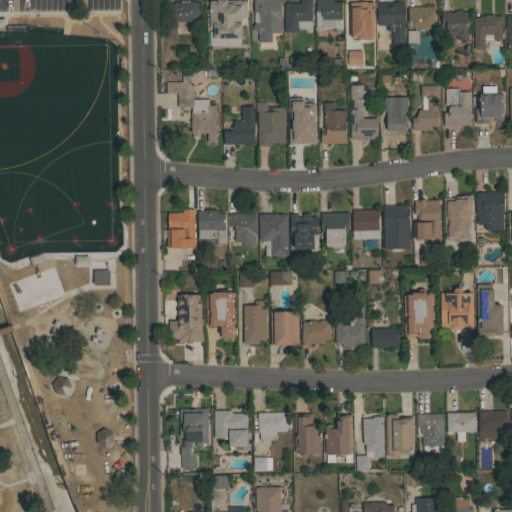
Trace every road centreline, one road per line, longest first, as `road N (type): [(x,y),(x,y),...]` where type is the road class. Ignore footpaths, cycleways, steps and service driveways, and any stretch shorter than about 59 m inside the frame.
road 1 (tertiary): [(144,511),(140,0)]
road 2 (residential): [(147,174),(306,182),(511,157)]
road 3 (residential): [(146,373),(324,380),(511,374)]
